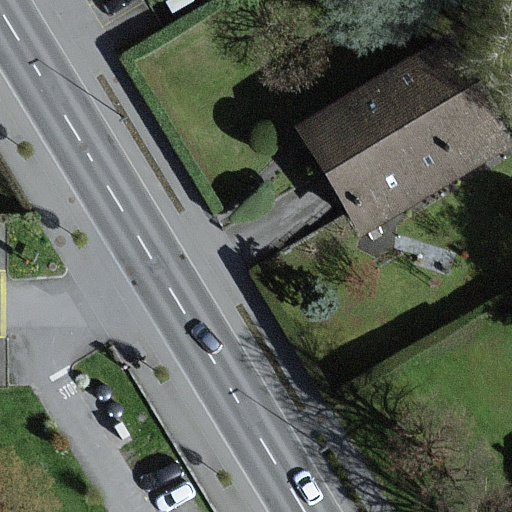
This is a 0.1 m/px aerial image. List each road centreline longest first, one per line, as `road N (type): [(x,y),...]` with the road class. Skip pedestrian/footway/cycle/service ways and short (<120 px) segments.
road 1 (tertiary): [(168,293),(0,14)]
road 2 (tertiary): [(302,511),(168,293)]
road 3 (residential): [(131,511),(61,375),(50,303)]
